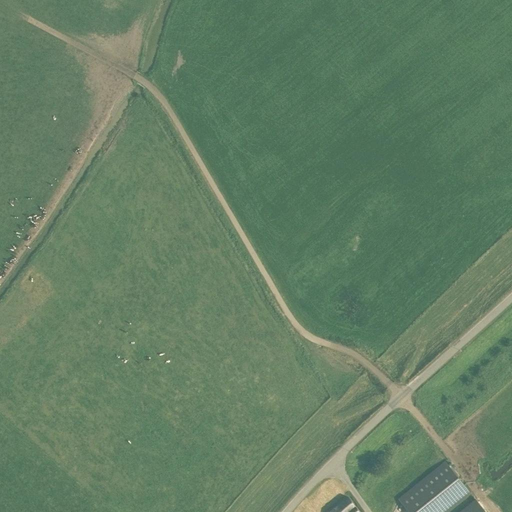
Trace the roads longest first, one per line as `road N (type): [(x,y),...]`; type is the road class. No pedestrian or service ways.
road 1 (track): [(483,494),(363,360),(300,326),(151,88),(25,15)]
road 2 (track): [(464,295),(426,339),(398,396),(324,424),(242,511)]
road 3 (unclassified): [(285,511),(398,396),(511,296)]
